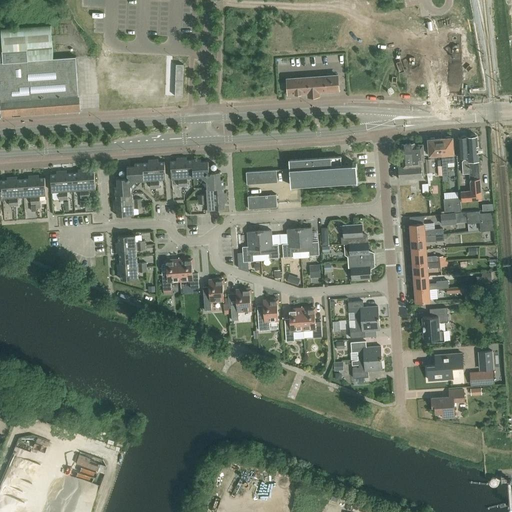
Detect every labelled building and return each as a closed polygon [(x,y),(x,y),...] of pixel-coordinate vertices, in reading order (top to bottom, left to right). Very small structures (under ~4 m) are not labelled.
[(54,58),(52,26),(1,29),(2,42),(0,42),(0,115),(79,110),(78,94),(75,57),(54,58)] [(175,63),(174,97),(182,97),(183,63),(175,63)] [(338,90),(337,75),(287,79),(288,94),(308,92),(308,96),(319,95),(319,92),(338,90)] [(469,173),(466,137),(465,136),(465,135),(461,136),(460,137),(457,138),(459,157),(465,156),(466,160),(464,160),(463,160),(462,160),(462,161),(462,162),(463,173),(469,173)] [(466,137),(469,173),(471,190),(471,200),(481,200),(480,178),(476,179),(474,160),(478,160),(476,136),(474,135),(470,135),(469,137),(466,137)] [(441,155),(443,175),(449,174),(448,162),(454,162),(452,137),(450,137),(449,137),(446,137),(445,138),(440,138),(441,155)] [(441,155),(440,138),(435,139),(434,138),(430,138),(429,139),(428,139),(429,155),(441,155)] [(414,145),(414,143),(401,144),(403,166),(398,167),(399,180),(422,178),(420,161),(424,161),(422,144),(414,145)] [(341,165),(340,157),(289,160),(290,185),(357,180),(356,164),(348,165),(341,165)] [(186,160),(186,158),(176,158),(176,161),(170,161),(171,178),(179,178),(179,180),(178,180),(178,187),(187,186),(187,179),(186,179),(186,177),(194,177),(193,176),(201,175),(206,180),(207,188),(206,188),(206,195),(205,195),(198,195),(198,204),(205,204),(205,203),(207,203),(207,210),(225,209),(224,203),(227,203),(226,193),(223,193),(223,179),(220,179),(219,171),(211,172),(210,174),(207,171),(209,170),(208,161),(200,162),(200,159),(186,160)] [(158,162),(158,160),(148,160),(148,163),(134,164),(134,166),(127,167),(127,175),(129,176),(127,179),(125,178),(117,178),(117,186),(115,186),(116,200),(113,200),(114,210),(116,210),(117,216),(134,215),(133,208),(135,208),(142,208),(141,199),(135,199),(135,200),(133,200),(132,193),(131,193),(131,185),(135,180),(143,179),(143,180),(151,180),(151,182),(150,182),(150,189),(159,188),(159,181),(158,181),(158,179),(165,179),(164,162),(158,162)] [(88,169),(83,170),(85,198),(89,198),(89,191),(88,191),(88,189),(95,189),(94,171),(88,172),(88,169)] [(80,198),(85,198),(83,170),(78,170),(78,173),(72,173),(73,190),(80,190),(81,192),(80,192),(80,198)] [(278,181),(277,170),(247,172),(248,183),(278,181)] [(63,199),(61,171),(56,171),(56,174),(50,174),(51,192),(59,191),(59,193),(58,193),(59,200),(63,199)] [(61,171),(63,199),(68,199),(67,192),(66,192),(66,191),(73,190),(72,173),(66,173),(66,171),(61,171)] [(0,196),(2,197),(2,198),(9,197),(9,199),(9,206),(18,205),(18,199),(17,199),(17,197),(24,196),(31,196),(31,198),(30,198),(31,204),(40,204),(39,197),(38,197),(38,195),(46,195),(44,178),(38,178),(38,175),(28,176),(28,179),(17,179),(17,177),(7,178),(7,180),(0,180),(0,196)] [(471,200),(471,190),(461,191),(461,201),(471,200)] [(278,206),(277,194),(248,196),(249,208),(278,206)] [(456,212),(441,214),(442,225),(457,224),(456,212)] [(491,213),(479,214),(481,232),(493,231),(491,213)] [(425,236),(444,234),(444,228),(424,230),(424,223),(410,224),(411,236),(425,236)] [(341,244),(344,244),(349,244),(349,243),(368,242),(367,236),(362,236),(361,224),(343,225),(343,237),(341,237),(341,244)] [(301,252),(299,228),(287,229),(288,244),(282,244),(283,257),(293,256),(293,252),(301,252)] [(311,228),(299,228),(301,252),(302,252),(302,258),(309,257),(309,255),(319,255),(318,242),(312,242),(311,228)] [(271,230),(259,231),(261,255),(268,254),(269,258),(279,257),(278,244),(272,245),(271,230)] [(261,255),(259,231),(247,232),(248,246),(242,247),(243,262),(253,261),(253,255),(261,255)] [(411,236),(412,250),(426,249),(425,241),(445,239),(444,234),(425,236),(411,236)] [(116,242),(116,247),(145,245),(144,241),(137,241),(137,242),(136,242),(135,235),(118,236),(118,242),(116,242)] [(348,261),(374,260),(374,253),(369,254),(368,242),(349,243),(349,244),(344,244),(344,249),(349,249),(350,255),(347,255),(348,261)] [(145,245),(116,247),(116,252),(119,252),(119,258),(137,257),(136,250),(138,250),(145,250),(145,245)] [(413,263),(427,262),(437,261),(443,261),(443,256),(426,257),(426,249),(412,250),(413,263)] [(117,264),(118,269),(146,267),(146,262),(139,263),(139,264),(137,264),(137,257),(119,258),(120,264),(117,264)] [(191,259),(179,260),(180,281),(190,280),(190,289),(199,288),(198,273),(192,273),(191,259)] [(180,281),(179,260),(166,261),(167,275),(162,276),(163,291),(171,290),(170,281),(180,281)] [(375,266),(374,260),(348,261),(348,268),(351,268),(352,280),(370,278),(370,266),(375,266)] [(427,262),(413,263),(414,277),(428,276),(427,267),(437,266),(437,261),(427,262)] [(321,276),(322,265),(313,265),(313,276),(321,276)] [(146,271),(146,267),(118,269),(118,274),(121,274),(121,280),(138,279),(138,271),(139,271),(140,272),(146,271)] [(428,276),(414,277),(415,290),(429,289),(437,288),(449,287),(448,280),(437,281),(437,283),(428,283),(428,276)] [(223,300),(222,279),(209,280),(210,295),(203,295),(204,310),(211,310),(210,301),(223,300)] [(251,310),(249,289),(236,290),(237,305),(230,305),(231,320),(238,320),(238,311),(251,310)] [(429,289),(415,290),(416,302),(430,302),(429,289)] [(278,321),(276,299),(263,300),(264,315),(258,316),(259,331),(270,330),(269,321),(278,321)] [(355,320),(378,318),(377,306),(363,307),(363,301),(348,302),(348,312),(354,312),(355,320)] [(448,322),(447,307),(429,309),(430,316),(422,317),(424,340),(431,340),(431,342),(444,341),(443,331),(439,331),(439,322),(448,322)] [(303,330),(302,308),(289,309),(290,324),(285,325),(286,342),(294,341),(293,330),(303,330)] [(314,308),(302,308),(303,330),(313,329),(313,338),(322,337),(321,322),(315,322),(314,308)] [(378,318),(355,320),(355,327),(349,328),(350,338),(365,337),(365,331),(379,330),(378,318)] [(358,360),(381,358),(380,346),(366,347),(366,341),(350,342),(351,352),(357,352),(358,360)] [(495,369),(493,350),(479,351),(481,370),(495,369)] [(463,366),(462,353),(435,355),(435,356),(437,356),(437,365),(428,366),(429,380),(453,378),(452,367),(463,366)] [(359,367),(352,368),(353,378),(368,377),(368,371),(382,370),(381,358),(358,360),(352,360),(352,365),(359,365),(359,367)] [(344,370),(343,362),(334,362),(335,371),(344,370)] [(464,401),(463,390),(449,391),(449,397),(431,398),(432,407),(435,406),(435,413),(442,413),(442,418),(454,417),(453,401),(464,401)] [(8,410),(2,408),(0,412),(0,419),(3,421),(8,410)] [(340,497),(334,511),(346,511),(350,501),(340,497)]
